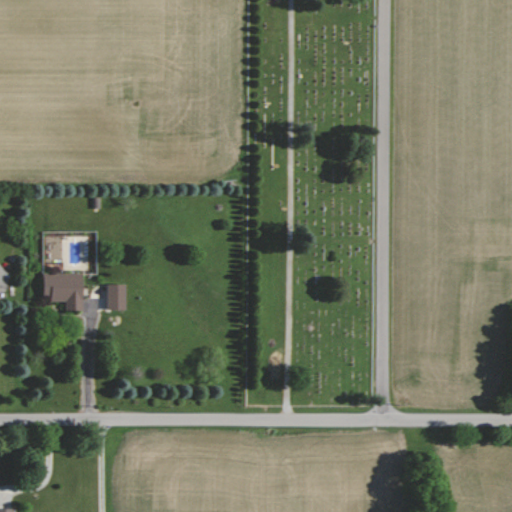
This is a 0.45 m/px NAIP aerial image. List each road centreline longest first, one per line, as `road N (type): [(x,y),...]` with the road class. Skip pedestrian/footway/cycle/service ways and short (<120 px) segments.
road 1 (tertiary): [(0,419),(511,420)]
road 2 (residential): [(382,420),(385,0)]
